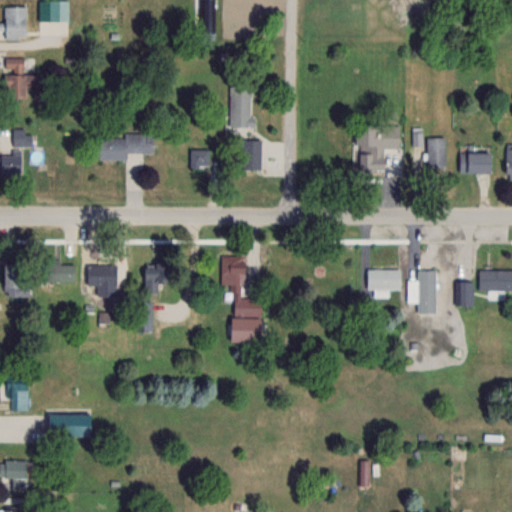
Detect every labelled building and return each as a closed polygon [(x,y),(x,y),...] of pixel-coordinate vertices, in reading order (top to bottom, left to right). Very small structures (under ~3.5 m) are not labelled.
[(68,0),(38,0),(38,21),(68,21),(68,0)] [(214,34),(214,0),(201,0),(201,34),(214,34)] [(26,39),(26,6),(3,6),(3,39),(26,39)] [(22,56),(4,57),(4,72),(3,72),(3,102),(25,102),(25,89),(43,88),(42,73),(23,74),(22,56)] [(229,127),(251,127),(251,84),(229,84),(229,127)] [(397,126),(354,125),(354,147),(358,147),(358,174),(381,174),(382,148),(397,148),(397,126)] [(0,173),(22,174),(22,146),(28,146),(28,128),(12,128),(12,154),(0,154),(0,173)] [(126,159),(126,152),(152,152),(153,133),(123,133),(123,137),(94,137),(94,159),(126,159)] [(445,137),(427,137),(427,168),(445,168),(445,137)] [(235,169),(260,169),(260,139),(235,139),(235,169)] [(189,168),(209,168),(209,148),(189,148),(189,168)] [(488,154),(458,154),(458,173),(488,173),(488,154)] [(220,284),(232,284),(232,316),(260,316),(261,297),(244,297),(244,255),(220,255),(220,284)] [(1,290),(12,290),(12,295),(26,295),(26,260),(1,260),(1,290)] [(91,290),(112,290),(112,262),(91,262),(91,290)] [(74,282),(74,263),(42,263),(42,282),(74,282)] [(142,293),(160,293),(160,265),(142,265),(142,293)] [(511,269),(477,270),(477,291),(511,291),(511,269)] [(366,290),(373,290),(373,296),(388,296),(388,289),(400,289),(400,270),(366,270),(366,290)] [(435,270),(417,270),(418,280),(407,281),(407,303),(436,303),(435,270)] [(133,328),(150,328),(150,302),(133,302),(133,328)] [(28,410),(27,380),(9,380),(9,410),(28,410)] [(46,437),(90,437),(90,414),(46,414),(46,437)] [(0,476),(11,477),(11,492),(26,492),(26,460),(0,459),(0,476)]
